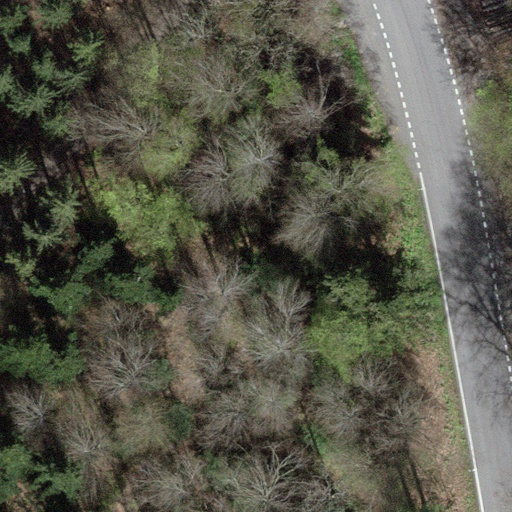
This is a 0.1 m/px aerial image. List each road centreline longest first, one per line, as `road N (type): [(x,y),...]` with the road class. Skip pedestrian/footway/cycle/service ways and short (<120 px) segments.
road 1 (tertiary): [(396,0),(455,162),(511,496)]
road 2 (track): [(0,237),(124,88),(184,0)]
